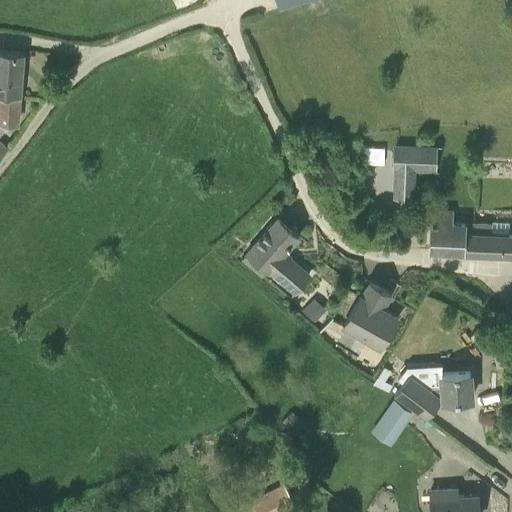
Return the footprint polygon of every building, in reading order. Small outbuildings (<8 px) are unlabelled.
[(255,0),(260,13),(305,0),(255,0)] [(0,93),(20,95),(22,72),(23,51),(0,48),(0,93)] [(17,122),(20,95),(0,93),(0,157),(8,148),(0,141),(0,134),(4,129),(5,121),(17,122)] [(366,144),(366,155),(388,155),(388,144),(366,144)] [(394,195),(413,196),(414,167),(435,168),(436,147),(395,145),(394,166),(396,166),(394,195)] [(430,249),(464,250),(465,220),(453,220),(453,209),(432,208),(430,249)] [(294,292),(295,290),(309,273),(283,252),(299,233),(278,216),(246,254),(240,260),(262,277),(267,270),(294,292)] [(492,221),(465,220),(464,250),(497,252),(511,251),(511,230),(492,231),(492,221)] [(380,348),(388,334),(398,317),(382,308),(390,293),(370,281),(362,295),(361,294),(342,326),(380,348)] [(324,311),(311,300),(302,310),(315,321),(324,311)] [(479,327),(492,346),(496,366),(507,364),(505,358),(507,358),(503,340),(501,340),(488,320),(479,327)] [(470,370),(442,372),(441,363),(406,364),(398,377),(403,381),(394,393),(426,417),(440,399),(443,399),(472,397),(470,370)] [(372,429),(390,443),(412,412),(389,398),(385,405),(387,406),(372,429)] [(316,432),(306,422),(291,409),(281,421),(307,443),(316,432)] [(284,481),(249,499),(255,511),(281,511),(296,505),(284,481)] [(479,511),(478,493),(456,495),(456,487),(442,488),(432,488),(433,507),(431,508),(431,511),(479,511)]
